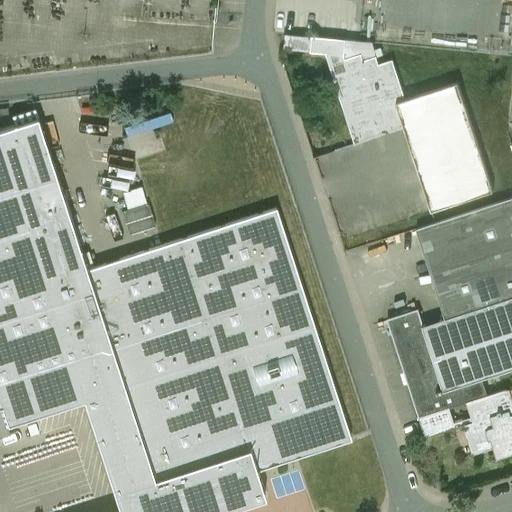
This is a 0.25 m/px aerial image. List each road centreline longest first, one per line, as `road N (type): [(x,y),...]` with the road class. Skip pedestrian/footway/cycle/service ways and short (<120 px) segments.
road 1 (residential): [(407,511),(262,60)]
road 2 (residential): [(0,92),(262,60)]
